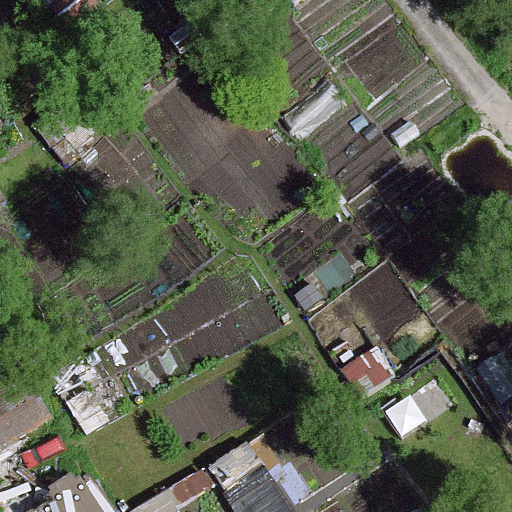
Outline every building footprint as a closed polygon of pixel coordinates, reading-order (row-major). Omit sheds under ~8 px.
[(511,180),(476,131),(444,153),(494,222),(511,209),(511,180)] [(374,353),(345,370),(360,395),(388,378),(374,353)] [(511,370),(500,354),(474,372),(497,405),(511,394),(511,370)] [(86,390),(66,410),(83,439),(107,426),(86,390)] [(4,394),(0,396),(0,459),(38,436),(4,394)] [(70,511),(63,500),(44,511),(70,511)]
